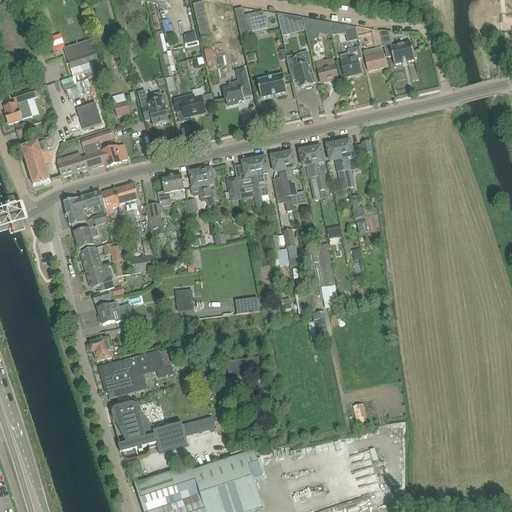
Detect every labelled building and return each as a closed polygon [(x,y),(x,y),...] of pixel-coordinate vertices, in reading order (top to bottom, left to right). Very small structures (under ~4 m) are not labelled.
[(203,2),(193,4),(201,39),(212,37),(203,2)] [(243,8),(235,10),(239,30),(241,38),(250,36),(249,33),(245,16),(243,8)] [(263,12),(250,15),(254,31),(267,29),(263,12)] [(290,17),(277,15),(282,37),(306,31),(303,20),(290,17)] [(303,19),(303,20),(306,31),(308,42),(310,48),(314,47),(316,44),(315,40),(318,39),(319,34),(323,35),(326,23),(303,19)] [(356,28),(329,24),(332,36),(331,36),(334,46),(340,44),(339,36),(346,35),(357,32),(356,28)] [(219,26),(212,28),(215,40),(222,38),(219,26)] [(375,47),(383,45),(380,32),(368,30),(367,34),(372,35),(375,47)] [(186,47),(197,46),(196,33),(185,35),(186,47)] [(163,35),(156,36),(160,54),(168,52),(163,35)] [(59,41),(51,43),(54,52),(62,50),(59,40),(59,41)] [(93,42),(65,51),(68,59),(72,71),(74,76),(81,74),(84,73),(94,70),(96,76),(99,76),(96,63),(99,62),(95,51),(93,42)] [(395,66),(415,61),(415,59),(416,59),(415,53),(413,53),(411,44),(392,48),(391,44),(384,46),(387,58),(393,57),(395,66)] [(348,54),(341,56),(342,61),(341,61),(343,68),(345,78),(354,76),(355,78),(360,77),(360,74),(361,74),(359,64),(358,62),(358,60),(362,59),(360,48),(348,51),(348,54)] [(375,50),(370,51),(364,53),(368,72),(387,68),(382,48),(375,50)] [(212,49),(204,51),(206,63),(215,61),(212,49)] [(293,56),(287,58),(293,82),(296,81),(297,85),(300,84),(301,88),(300,89),(301,89),(306,88),(307,90),(312,88),(311,87),(313,86),(313,85),(312,86),(312,84),(315,83),(313,74),(310,74),(308,67),(311,66),(308,53),(299,55),(300,55),(293,57),(293,56)] [(203,58),(193,61),(195,70),(205,68),(203,58)] [(338,80),(333,59),(316,64),(321,84),(338,80)] [(234,85),(223,88),(225,98),(228,107),(239,105),(239,104),(245,102),(244,97),(251,95),(249,88),(245,71),(237,73),(240,83),(234,85)] [(262,99),(287,93),(283,75),(258,81),(262,99)] [(174,77),(166,79),(170,94),(178,92),(174,77)] [(70,102),(81,98),(80,96),(89,93),(87,88),(90,87),(88,81),(66,88),(70,102)] [(9,125),(32,118),(26,101),(38,97),(36,89),(13,97),(16,105),(6,108),(7,114),(5,114),(9,125)] [(181,100),(174,101),(177,113),(184,112),(186,118),(206,113),(204,107),(214,104),(212,94),(204,96),(202,89),(193,91),(194,96),(181,100)] [(155,101),(141,105),(145,122),(152,120),(153,126),(156,126),(167,124),(167,123),(170,122),(166,107),(168,106),(165,94),(162,95),(162,93),(154,95),(155,101)] [(115,106),(117,118),(131,114),(128,103),(115,106)] [(96,104),(77,110),(83,131),(102,125),(96,104)] [(31,136),(29,128),(16,132),(19,140),(31,136)] [(111,131),(97,136),(100,143),(113,139),(111,131)] [(22,149),(25,158),(42,153),(41,151),(52,148),(53,148),(55,136),(45,139),(46,141),(39,144),(39,143),(22,149)] [(102,152),(100,143),(97,136),(81,141),(86,157),(81,159),(80,155),(58,161),(58,166),(62,178),(106,166),(106,165),(102,152)] [(344,143),(339,144),(346,182),(348,189),(354,188),(349,162),(358,160),(357,157),(355,157),(353,148),(352,148),(351,142),(348,142),(347,142),(345,142),(344,143)] [(370,142),(362,144),(364,155),(372,154),(370,142)] [(330,146),(327,146),(331,162),(336,161),(338,174),(340,183),(346,182),(339,144),(334,145),(333,144),(331,145),(330,146)] [(106,165),(106,166),(106,167),(106,168),(123,164),(122,163),(128,161),(124,146),(102,152),(106,165)] [(314,149),(310,150),(316,177),(318,190),(320,200),(321,200),(327,199),(326,196),(325,191),(323,177),(322,173),(326,172),(325,166),(324,163),(323,157),(321,148),(315,149),(314,149)] [(310,150),(300,152),(303,168),(307,167),(310,179),(316,177),(310,150)] [(47,172),(42,153),(25,158),(34,186),(50,181),(47,172)] [(288,184),(294,211),(293,207),(306,204),(304,192),(297,194),(292,170),(296,169),(293,153),(282,155),(288,184)] [(287,213),(294,211),(288,184),(282,155),(272,158),(275,173),(279,172),(287,213)] [(257,160),(255,161),(260,189),(262,197),(269,196),(264,175),(269,174),(268,168),(266,159),(264,159),(262,158),(260,158),(259,160),(257,160)] [(244,169),(236,171),(238,181),(251,178),(257,209),(264,207),(262,197),(260,189),(255,161),(250,162),(249,161),(246,161),(245,163),(243,163),(244,169)] [(209,186),(215,185),(213,179),(216,178),(214,170),(212,170),(212,169),(201,171),(206,198),(207,198),(207,201),(209,208),(216,207),(213,192),(210,192),(209,186)] [(201,171),(190,174),(193,189),(191,189),(192,196),(195,197),(201,196),(202,202),(207,201),(207,198),(206,198),(201,171)] [(171,194),(185,191),(182,175),(162,179),(165,193),(158,195),(161,205),(162,205),(163,208),(172,206),(172,203),(173,203),(171,194)] [(316,177),(310,179),(312,191),(318,190),(316,177)] [(233,202),(241,201),(236,179),(229,181),(233,202)] [(119,207),(121,217),(121,218),(125,217),(127,223),(143,218),(141,212),(143,212),(135,185),(115,190),(119,207)] [(105,204),(108,214),(108,215),(114,213),(113,209),(118,208),(121,217),(119,207),(115,190),(102,194),(105,204)] [(70,219),(73,227),(86,223),(83,212),(103,207),(105,214),(108,214),(105,204),(102,194),(101,193),(65,204),(68,212),(67,213),(69,219),(70,219)] [(357,196),(351,197),(354,211),(355,211),(360,209),(357,196)] [(196,201),(188,202),(190,213),(198,212),(196,201)] [(159,204),(148,207),(149,216),(153,232),(158,231),(164,230),(159,204)] [(360,209),(355,211),(356,219),(364,217),(362,209),(360,209)] [(106,215),(108,215),(108,214),(105,214),(105,215),(94,218),(97,226),(109,222),(106,215)] [(89,230),(84,231),(75,234),(80,250),(94,245),(92,239),(100,237),(97,228),(90,230),(89,230)] [(293,230),(283,233),(287,249),(288,249),(290,260),(298,259),(296,248),(297,247),(293,230)] [(224,236),(214,238),(216,248),(227,245),(224,236)] [(277,236),(269,237),(273,261),(279,260),(280,267),(290,265),(287,250),(280,251),(277,236)] [(212,237),(202,239),(203,248),(214,246),(212,237)] [(145,258),(131,260),(132,262),(133,269),(134,275),(159,271),(153,241),(147,243),(143,244),(145,258)] [(111,245),(104,246),(105,256),(113,255),(112,248),(111,245)] [(328,245),(315,247),(316,251),(312,251),(314,264),(318,263),(326,310),(339,308),(328,245)] [(112,248),(113,255),(114,263),(115,263),(120,262),(121,262),(119,247),(114,248),(112,248)] [(90,251),(81,254),(87,273),(103,268),(97,248),(90,251)] [(359,249),(353,251),(355,261),(361,259),(359,249)] [(103,268),(87,273),(92,290),(99,288),(101,293),(110,290),(115,288),(112,278),(114,278),(110,267),(109,268),(108,267),(103,269),(103,268)] [(299,288),(294,289),(299,318),(312,315),(309,292),(300,293),(299,288)] [(103,294),(93,297),(96,305),(111,300),(111,298),(124,295),(122,289),(109,292),(103,294)] [(192,290),(180,291),(182,312),(194,311),(192,290)] [(258,298),(236,301),(237,315),(260,312),(258,298)] [(103,325),(103,326),(116,322),(116,323),(124,321),(118,304),(111,306),(98,310),(101,318),(99,319),(101,325),(103,325)] [(268,319),(271,318),(272,321),(279,319),(279,316),(282,316),(280,307),(266,310),(268,319)] [(324,312),(314,314),(318,344),(329,342),(324,312)] [(129,328),(116,331),(118,337),(124,335),(125,338),(129,337),(128,334),(131,334),(129,328)] [(91,346),(90,348),(91,351),(93,352),(93,353),(95,353),(97,362),(107,359),(113,358),(111,351),(113,350),(113,349),(110,339),(107,340),(101,342),(92,344),(91,345),(91,346)] [(159,352),(99,369),(106,394),(133,387),(134,393),(148,389),(144,375),(171,367),(167,351),(160,353),(159,352)] [(112,413),(112,415),(112,416),(113,420),(115,423),(127,444),(118,447),(121,455),(123,454),(138,450),(139,453),(143,452),(142,449),(149,447),(150,447),(157,445),(158,448),(160,454),(188,446),(183,425),(155,432),(153,433),(154,436),(146,438),(139,414),(142,413),(137,406),(136,405),(135,405),(134,404),(133,404),(132,404),(131,404),(118,408),(116,408),(115,409),(113,410),(113,412),(112,413)] [(148,407),(150,421),(165,418),(163,404),(148,407)] [(191,467),(135,485),(143,511),(252,511),(263,508),(254,480),(263,477),(255,451),(192,472),(191,467)]
